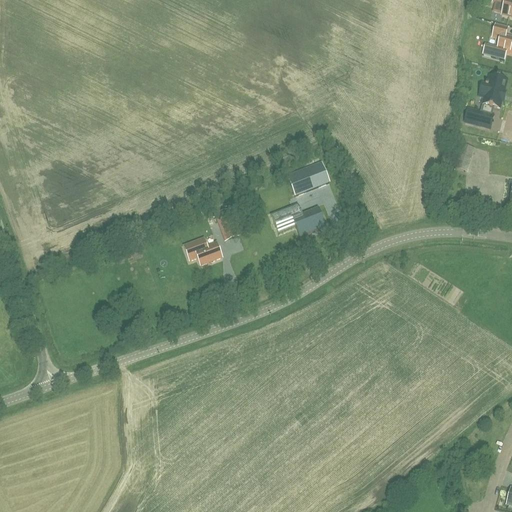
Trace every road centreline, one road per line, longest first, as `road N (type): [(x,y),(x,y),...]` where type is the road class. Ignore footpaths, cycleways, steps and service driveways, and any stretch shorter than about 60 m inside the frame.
road 1 (tertiary): [(49,387),(248,321),(404,238),(511,238)]
road 2 (unclassified): [(49,387),(0,230)]
